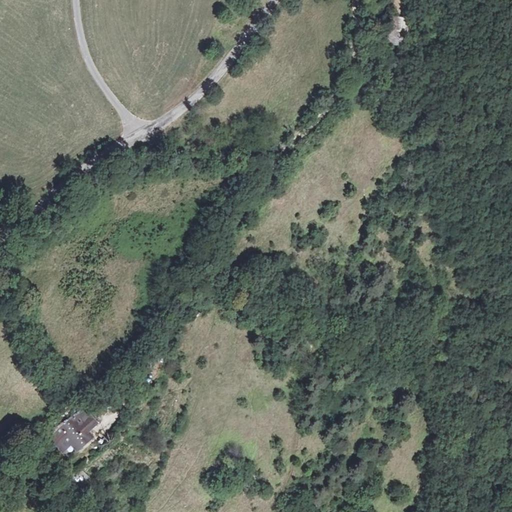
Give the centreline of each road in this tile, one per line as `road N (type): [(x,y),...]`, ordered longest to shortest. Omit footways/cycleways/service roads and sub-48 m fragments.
road 1 (track): [(142,377),(209,250),(279,158)]
road 2 (unclassified): [(274,0),(213,82),(141,132)]
road 3 (track): [(279,158),(339,89),(354,47),(356,0)]
road 4 (unclassified): [(141,132),(77,173),(0,243)]
road 5 (unclassified): [(141,132),(90,64),(78,0)]
